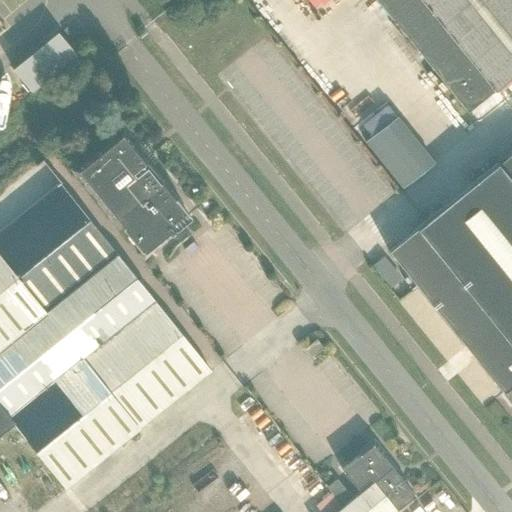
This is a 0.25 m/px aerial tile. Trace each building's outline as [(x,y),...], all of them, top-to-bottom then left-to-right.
[(511,0),(377,0),(467,111),(511,75),(511,0)] [(46,41),(11,69),(31,93),(77,55),(70,48),(61,36),(57,31),(46,41)] [(405,193),(437,167),(396,118),(364,145),(405,193)] [(75,170),(144,255),(191,217),(122,132),(75,170)] [(511,182),(497,163),(388,251),(511,404),(511,182)] [(0,433),(13,423),(65,488),(211,371),(59,182),(0,230),(0,433)] [(193,242),(184,250),(189,256),(198,248),(193,242)] [(312,356),(323,347),(316,339),(305,348),(312,356)] [(393,511),(414,495),(373,443),(341,468),(357,488),(371,478),(373,481),(334,511),(393,511)]
